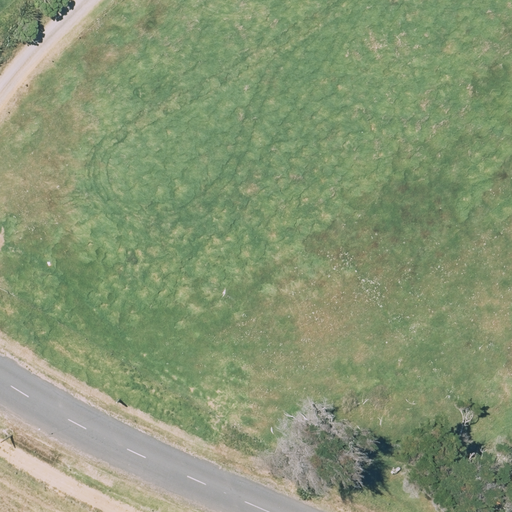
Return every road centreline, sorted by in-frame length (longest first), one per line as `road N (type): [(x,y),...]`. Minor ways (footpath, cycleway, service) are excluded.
road 1 (unclassified): [(266,511),(74,425),(0,378)]
road 2 (track): [(121,511),(0,445)]
